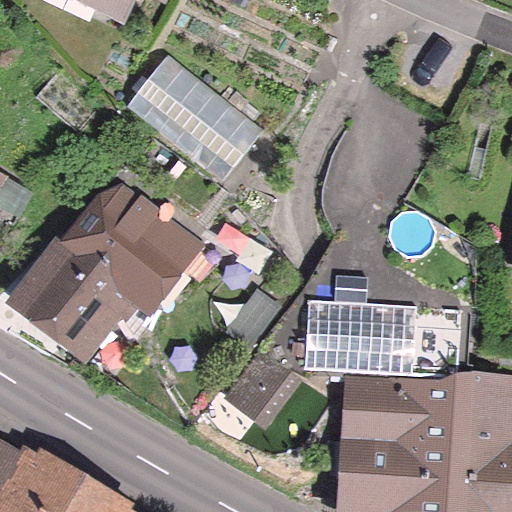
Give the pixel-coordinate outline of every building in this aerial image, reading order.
[(172,0),(41,0),(112,41),(135,2),(163,18),(172,0)] [(129,86),(221,168),(265,120),(173,38),(129,86)] [(113,185),(68,244),(126,288),(146,303),(191,243),(113,185)] [(80,348),(126,288),(68,244),(23,305),(80,348)] [(457,315),(313,306),(310,367),(453,375),(457,315)] [(474,393),(464,511),(511,511),(511,380),(475,378),(474,393)] [(464,511),(474,393),(407,388),(407,396),(362,393),(353,511),(464,511)] [(122,511),(33,462),(28,470),(0,453),(0,511),(122,511)]
